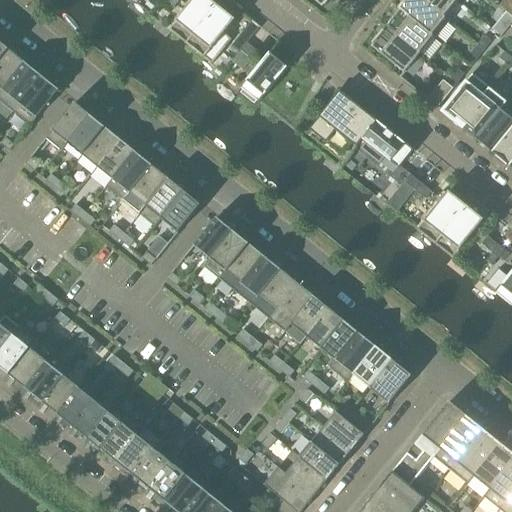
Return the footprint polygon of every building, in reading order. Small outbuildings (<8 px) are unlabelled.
[(224,0),(194,0),(169,30),(188,46),(219,7),(219,6),(224,0)] [(421,0),(404,0),(401,5),(402,5),(399,9),(433,37),(433,38),(435,39),(436,39),(450,21),(445,17),(444,18),(421,0)] [(456,0),(421,0),(444,18),(445,17),(457,2),(458,1),(456,0)] [(219,7),(188,46),(212,65),(232,40),(224,34),(236,20),(219,7)] [(399,9),(398,10),(399,10),(389,22),(390,23),(387,27),(420,54),(421,53),(421,52),(433,38),(433,37),(399,9)] [(501,19),(510,26),(511,24),(511,23),(511,17),(506,12),(501,19)] [(372,47),(404,73),(405,74),(414,62),(420,54),(387,27),(386,28),(387,28),(385,31),(384,31),(373,44),(374,45),(372,47)] [(484,50),(492,41),(485,36),(478,45),(484,50)] [(242,51),(248,44),(239,37),(231,48),(239,54),(241,51),(242,51)] [(0,59),(8,49),(2,44),(0,42),(0,59)] [(242,51),(252,59),(254,57),(258,52),(248,44),(242,51)] [(477,59),(484,50),(478,45),(471,54),(477,59)] [(8,49),(0,59),(0,94),(25,63),(24,62),(19,57),(8,49)] [(499,59),(508,66),(511,61),(511,58),(504,52),(504,53),(499,59)] [(255,105),(257,102),(259,104),(288,68),(270,53),(241,89),(243,90),(240,93),(255,105)] [(0,94),(0,101),(13,112),(42,76),(41,76),(35,70),(25,63),(0,94)] [(457,84),(465,75),(458,69),(451,79),(457,84)] [(490,89),(473,76),(472,75),(442,112),(443,113),(455,123),(454,123),(459,127),(490,89)] [(42,76),(13,112),(31,126),(55,96),(59,91),(58,89),(52,84),(42,76)] [(443,81),(428,99),(427,100),(437,108),(453,89),(444,81),(443,81)] [(476,139),(500,110),(501,110),(507,103),(490,89),(459,127),(463,131),(464,130),(475,139),(476,139)] [(363,140),(377,122),(377,121),(340,91),(309,130),(326,143),(336,131),(357,147),(363,140)] [(90,116),(90,115),(84,110),(75,103),(71,108),(46,139),(61,151),(90,116)] [(493,153),(511,129),(511,119),(501,110),(500,110),(476,139),(487,148),(490,151),(492,153),(493,153)] [(90,116),(61,151),(62,152),(63,151),(68,144),(82,156),(105,128),(105,127),(99,122),(90,116)] [(363,140),(366,142),(361,149),(380,164),(385,157),(398,168),(413,150),(377,121),(377,122),(363,140)] [(114,134),(105,128),(82,156),(97,168),(120,140),(120,139),(114,134)] [(511,129),(493,153),(494,153),(493,154),(496,156),(495,156),(496,156),(496,155),(498,157),(498,158),(499,157),(501,159),(500,160),(501,159),(503,161),(502,162),(503,162),(504,161),(507,164),(506,165),(507,165),(509,167),(509,166),(510,167),(511,163),(511,129)] [(10,152),(15,145),(6,138),(1,144),(10,152)] [(120,140),(97,168),(112,180),(106,187),(106,188),(135,152),(128,147),(120,140)] [(145,160),(135,152),(106,188),(123,201),(152,166),(151,165),(145,160)] [(26,164),(35,172),(40,166),(31,158),(26,164)] [(162,174),(152,166),(123,201),(124,202),(130,194),(145,207),(139,214),(140,215),(169,179),(168,178),(162,174)] [(56,189),(61,182),(51,175),(46,181),(56,189)] [(421,183),(410,175),(399,188),(410,197),(415,191),(421,183)] [(169,179),(140,215),(144,218),(155,227),(184,191),(183,191),(177,186),(169,179)] [(71,190),(61,182),(56,189),(66,197),(71,190)] [(421,183),(415,191),(416,192),(422,196),(426,199),(432,192),(422,184),(421,183)] [(194,199),(184,191),(155,227),(161,220),(178,233),(197,210),(201,205),(199,204),(194,199)] [(415,191),(412,196),(418,201),(422,196),(416,192),(415,191)] [(466,205),(449,192),(418,231),(436,245),(467,206),(466,205)] [(472,197),(466,205),(467,206),(436,245),(453,259),(490,212),(472,197)] [(76,205),(71,211),(81,219),(86,213),(76,205)] [(95,221),(86,213),(81,219),(90,227),(95,221)] [(211,260),(234,232),(217,218),(194,246),(211,260)] [(119,240),(124,234),(115,226),(110,232),(119,240)] [(242,239),(234,232),(211,260),(225,272),(219,279),(220,280),(249,244),(242,239)] [(119,240),(129,248),(134,242),(124,234),(119,240)] [(498,245),(488,237),(482,244),(492,253),(498,245)] [(257,251),(249,244),(220,280),(235,292),(264,256),(257,251)] [(492,253),(503,262),(509,254),(498,245),(492,253)] [(151,266),(156,260),(147,253),(142,259),(151,266)] [(492,254),(488,260),(493,264),(498,258),(492,254)] [(252,305),(280,270),(273,264),(264,256),(235,292),(252,305)] [(9,271),(0,263),(0,274),(3,277),(9,271)] [(290,278),(280,270),(252,305),(268,319),(297,283),(290,278)] [(511,306),(511,271),(507,278),(497,270),(486,284),(496,292),(495,293),(511,306)] [(167,279),(176,287),(181,280),(172,273),(167,279)] [(29,287),(19,279),(13,285),(23,293),(29,287)] [(268,319),(285,332),(314,297),(307,291),(297,283),(268,319)] [(44,299),(49,293),(39,285),(34,291),(44,299)] [(194,290),(189,297),(199,305),(204,299),(194,290)] [(53,307),(59,301),(49,293),(44,299),(53,307)] [(314,297),(285,332),(286,333),(292,325),(306,337),(329,309),(322,304),(314,297)] [(214,317),(219,311),(210,303),(204,309),(214,317)] [(337,316),(329,309),(306,337),(321,349),(344,321),(337,316)] [(229,319),(219,311),(214,317),(224,325),(229,319)] [(71,321),(61,312),(55,319),(65,327),(71,321)] [(5,316),(0,322),(0,352),(20,328),(5,316)] [(352,328),(344,321),(321,349),(336,361),(359,333),(352,328)] [(37,342),(20,328),(0,352),(0,368),(9,376),(37,342)] [(243,330),(238,336),(248,344),(253,338),(243,330)] [(94,340),(84,332),(79,338),(89,346),(94,340)] [(368,341),(359,333),(336,361),(330,369),(347,382),(353,375),(375,347),(368,341)] [(253,338),(248,344),(257,352),(263,346),(253,338)] [(94,340),(89,346),(99,354),(104,347),(94,340)] [(37,342),(9,376),(26,389),(48,363),(31,350),(37,342)] [(385,355),(375,347),(353,375),(369,388),(392,360),(385,355)] [(124,364),(114,356),(109,362),(119,370),(124,364)] [(275,356),(270,362),(279,370),(285,364),(275,356)] [(394,362),(392,360),(369,388),(389,405),(412,376),(394,362)] [(48,363),(26,389),(32,395),(43,403),(64,376),(48,363)] [(134,372),(124,364),(119,370),(128,378),(134,372)] [(294,371),(285,364),(279,370),(289,378),(294,371)] [(310,373),(305,380),(313,386),(315,387),(320,381),(310,373)] [(159,382),(149,374),(144,380),(154,388),(159,382)] [(79,388),(64,376),(43,403),(48,408),(57,415),(79,388)] [(320,381),(315,387),(324,395),(330,389),(320,381)] [(159,382),(154,388),(163,396),(169,390),(159,382)] [(63,420),(72,427),(94,400),(79,388),(57,415),(63,420)] [(305,391),(299,399),(305,404),(314,394),(309,391),(305,391)] [(109,412),(94,400),(72,427),(87,439),(115,405),(109,412)] [(434,457),(433,456),(467,417),(449,402),(415,444),(424,452),(432,459),(434,457)] [(184,412),(174,404),(169,411),(178,419),(184,412)] [(115,405),(87,439),(93,444),(102,451),(130,417),(115,405)] [(353,410),(346,405),(338,414),(345,419),(353,410)] [(283,419),(289,425),(297,415),(290,410),(283,419)] [(344,420),(364,436),(372,426),(353,410),(345,419),(344,420)] [(184,412),(178,419),(188,427),(193,420),(184,412)] [(345,419),(338,414),(336,412),(324,428),(352,451),(364,436),(344,420),(345,419)] [(145,429),(130,417),(102,451),(117,463),(145,429)] [(433,456),(434,457),(451,471),(483,430),(467,417),(433,456)] [(283,419),(275,429),(281,434),(289,425),(283,419)] [(312,443),(340,466),(352,451),(324,428),(312,443)] [(145,429),(117,463),(128,472),(132,476),(154,449),(139,437),(145,430),(145,429)] [(474,477),(500,444),(483,430),(451,471),(468,485),(474,477)] [(217,439),(207,431),(202,438),(212,445),(217,439)] [(270,434),(262,444),(269,450),(277,440),(270,434)] [(227,447),(217,439),(212,445),(222,453),(227,447)] [(328,481),(340,466),(312,443),(300,458),(293,451),(292,452),(328,481)] [(424,452),(415,444),(408,454),(416,461),(424,452)] [(490,490),(511,463),(511,453),(500,444),(474,477),(490,489),(490,490)] [(171,462),(154,449),(132,476),(134,477),(139,481),(149,489),(171,462)] [(247,450),(246,452),(239,460),(245,465),(252,457),(254,455),(247,450)] [(279,468),(314,497),(328,481),(292,452),(279,468)] [(416,461),(408,454),(400,463),(418,477),(432,459),(424,452),(416,461)] [(171,462),(149,489),(150,490),(155,494),(166,503),(193,469),(193,468),(187,476),(171,462)] [(410,487),(414,482),(418,477),(400,463),(392,473),(405,483),(410,487)] [(501,511),(511,497),(511,463),(490,490),(490,489),(484,497),(501,511)] [(235,470),(233,468),(228,475),(230,476),(238,482),(243,476),(235,470)] [(279,468),(264,486),(274,494),(280,499),(281,498),(297,511),(302,511),(314,497),(279,468)] [(186,511),(211,482),(193,469),(166,503),(168,505),(172,508),(176,511),(186,511)] [(414,511),(425,499),(410,487),(405,483),(392,473),(379,490),(402,509),(405,511),(414,511)] [(243,476),(238,482),(248,490),(253,484),(243,476)] [(213,511),(221,503),(205,490),(211,483),(211,482),(186,511),(213,511)] [(405,511),(402,509),(379,490),(365,506),(371,511),(405,511)] [(280,499),(274,494),(266,503),(272,508),(280,499)] [(502,511),(511,511),(511,497),(501,511),(502,511)] [(272,508),(277,511),(297,511),(281,498),(280,499),(272,508)] [(231,511),(221,503),(213,511),(231,511)]
